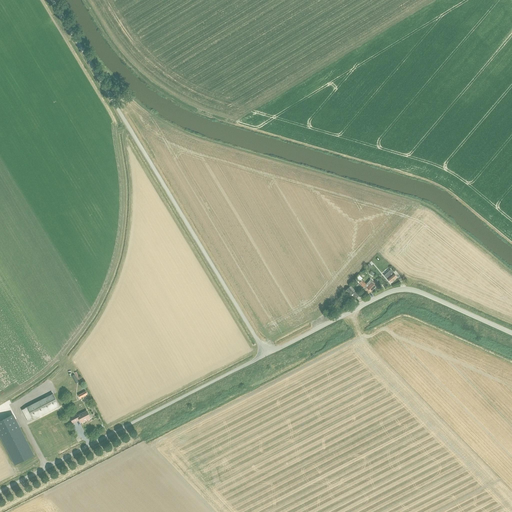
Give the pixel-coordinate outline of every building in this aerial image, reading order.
[(388,278),(387,279),(390,283),(397,277),(391,269),(384,275),(386,278),(387,277),(388,278)] [(375,287),(374,285),(375,284),(373,282),(370,285),(368,283),(366,284),(361,279),(362,278),(359,275),(355,279),(363,287),(363,288),(369,294),(375,287)] [(353,300),(360,295),(356,291),(356,292),(351,286),(345,291),(353,300)] [(29,422),(60,406),(53,394),(23,410),(29,422)] [(77,414),(70,418),(73,423),(79,420),(81,423),(90,418),(87,411),(77,415),(77,414)] [(13,415),(0,421),(0,436),(15,465),(34,455),(13,415)]
